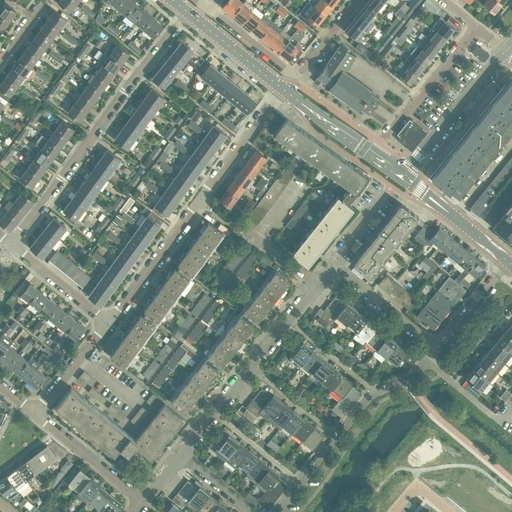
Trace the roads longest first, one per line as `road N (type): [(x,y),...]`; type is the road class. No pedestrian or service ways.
road 1 (residential): [(10,242),(187,11)]
road 2 (residential): [(437,347),(417,372),(374,392),(275,511)]
road 3 (residential): [(181,455),(318,285)]
road 4 (tertiary): [(400,175),(507,50)]
road 5 (residential): [(201,196),(109,323)]
road 6 (residential): [(201,196),(318,285)]
road 7 (tertiary): [(400,175),(284,89)]
road 8 (residential): [(383,136),(476,26)]
road 9 (residential): [(142,502),(36,414)]
road 10 (tertiary): [(506,261),(400,175)]
road 11 (residential): [(284,89),(201,196)]
road 12 (residential): [(437,347),(334,266)]
road 13 (residential): [(109,323),(10,242)]
